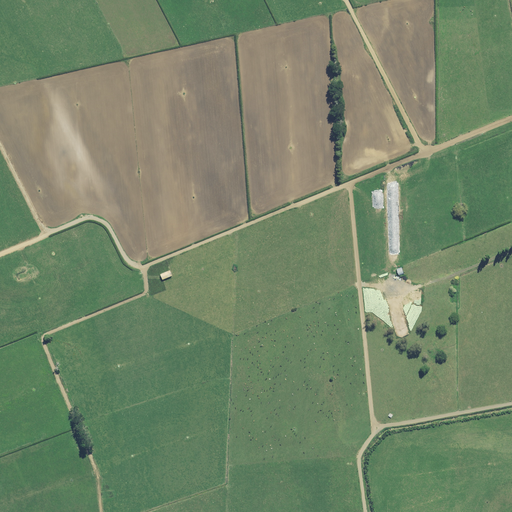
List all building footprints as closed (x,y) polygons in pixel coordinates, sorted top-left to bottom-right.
[(173,276),(171,270),(162,274),(164,280),(173,276)] [(440,294),(436,284),(403,295),(405,301),(404,302),(405,304),(406,304),(406,306),(414,304),(428,299),(428,298),(440,294)] [(387,309),(391,308),(391,306),(385,286),(379,288),(373,290),(373,291),(379,311),(387,309)] [(373,313),(374,313),(379,311),(373,291),(368,293),(370,300),(365,301),(369,315),(373,313)] [(426,322),(420,305),(419,306),(419,304),(415,305),(421,324),(426,322)] [(411,345),(420,342),(410,314),(416,312),(413,305),(398,310),(411,345)] [(379,311),(374,313),(375,317),(388,313),(389,313),(387,309),(379,311)] [(393,312),(391,313),(389,314),(388,314),(393,326),(398,340),(402,339),(407,337),(398,311),(393,312)] [(381,320),(384,329),(392,327),(393,326),(388,314),(376,318),(377,321),(381,320)]
